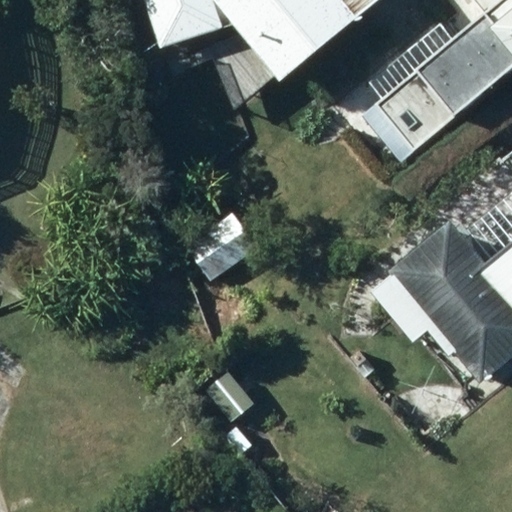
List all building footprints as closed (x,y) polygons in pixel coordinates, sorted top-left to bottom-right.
[(157,0),(176,56),(252,30),(302,90),(405,4),(400,0),(157,0)] [(373,122),(405,165),(468,118),(473,125),(511,95),(511,0),(480,0),(500,26),(468,50),(456,35),(382,91),(394,106),(373,122)] [(244,243),(221,209),(175,241),(198,275),(244,243)] [(411,280),(498,391),(511,379),(511,228),(488,248),(474,231),(411,280)] [(250,341),(210,364),(236,410),(276,387),(250,341)]
